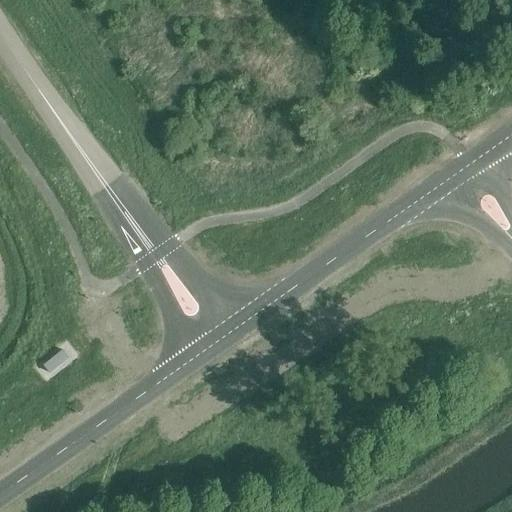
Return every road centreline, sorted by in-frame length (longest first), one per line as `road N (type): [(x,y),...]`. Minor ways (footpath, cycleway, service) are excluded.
road 1 (tertiary): [(231,330),(468,165)]
road 2 (tertiary): [(156,256),(0,32)]
road 3 (unclassified): [(0,492),(195,357)]
